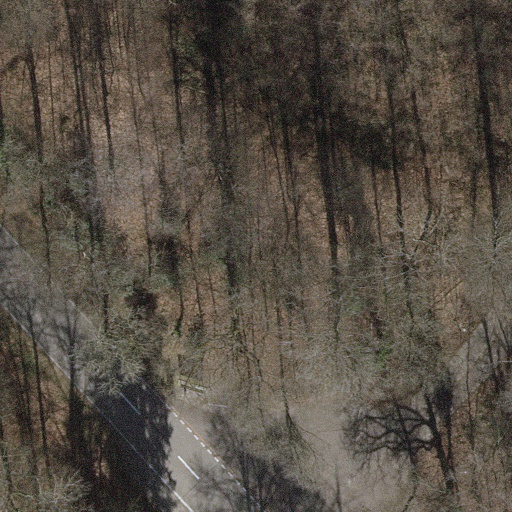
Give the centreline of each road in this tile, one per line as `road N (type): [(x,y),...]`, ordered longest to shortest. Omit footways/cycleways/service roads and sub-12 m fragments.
road 1 (unclassified): [(0,276),(245,511)]
road 2 (track): [(303,511),(447,404),(511,307)]
